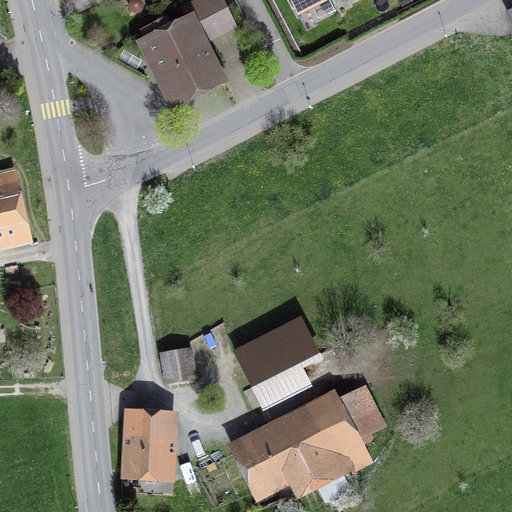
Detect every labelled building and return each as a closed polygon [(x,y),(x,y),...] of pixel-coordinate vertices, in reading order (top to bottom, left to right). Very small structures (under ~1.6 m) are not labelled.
[(168,71),(182,99),(221,79),(201,40),(233,24),(221,0),(206,0),(186,10),(191,20),(172,30),(166,20),(144,31),(149,42),(144,44),(160,75),(168,71)] [(294,0),(299,9),(316,0),(294,0)] [(0,236),(19,232),(5,172),(0,173),(0,236)] [(310,387),(299,364),(317,355),(299,319),(235,351),(264,410),(310,387)] [(166,382),(196,377),(190,347),(161,352),(166,382)] [(371,463),(358,437),(381,426),(363,388),(236,450),(257,492),(274,483),(283,500),(316,484),(319,489),(371,463)] [(122,477),(122,472),(166,475),(171,421),(136,418),(135,437),(125,436),(126,433),(123,433),(119,477),(122,477)]
